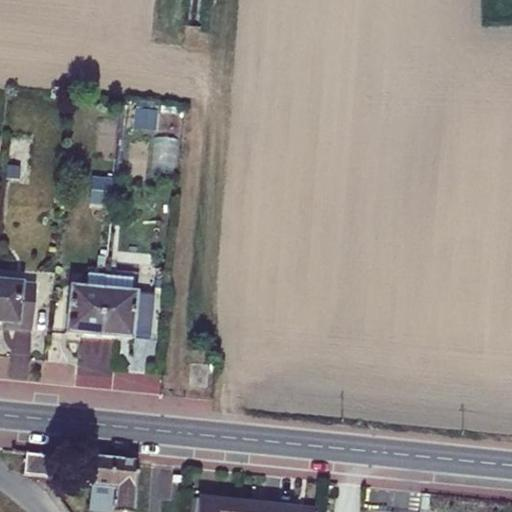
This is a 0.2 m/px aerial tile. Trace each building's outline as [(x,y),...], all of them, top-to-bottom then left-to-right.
[(137,110),(136,125),(155,127),(157,112),(137,110)] [(5,166),(5,175),(16,175),(17,167),(5,166)] [(88,268),(88,274),(105,276),(106,271),(106,269),(88,268)] [(133,341),(139,274),(106,271),(105,276),(99,338),(133,341)] [(105,276),(88,274),(86,289),(70,288),(66,335),(99,338),(105,276)] [(11,328),(32,331),(36,287),(0,283),(0,323),(5,324),(11,325),(11,328)] [(53,479),(55,459),(25,456),(24,476),(53,479)] [(96,458),(89,510),(109,511),(132,511),(137,461),(96,458)] [(191,511),(236,511),(238,503),(224,501),(218,500),(219,495),(198,493),(197,498),(192,498),(191,511)] [(277,511),(278,501),(258,499),(257,504),(252,504),(253,499),(238,498),(238,503),(236,511),(277,511)] [(317,511),(318,510),(298,509),(298,504),(278,501),(277,511),(317,511)]
